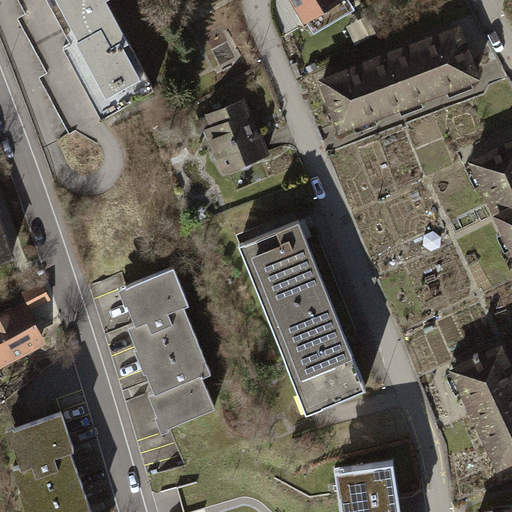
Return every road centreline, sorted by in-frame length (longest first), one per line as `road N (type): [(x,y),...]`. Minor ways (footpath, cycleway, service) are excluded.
road 1 (residential): [(442,511),(431,446),(258,0)]
road 2 (residential): [(132,511),(0,96)]
